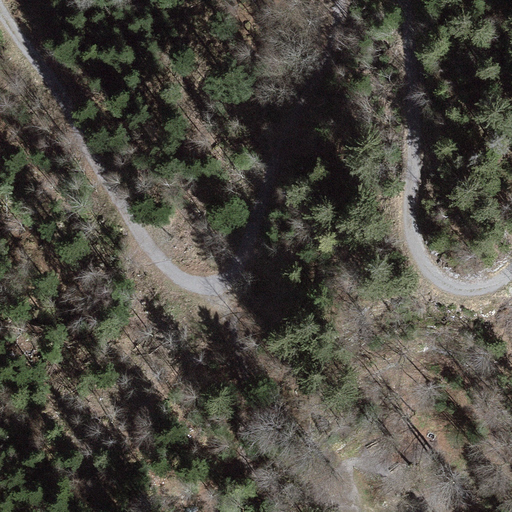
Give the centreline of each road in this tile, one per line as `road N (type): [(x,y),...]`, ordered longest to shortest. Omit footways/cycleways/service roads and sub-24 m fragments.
road 1 (track): [(0,7),(47,70),(136,232),(172,276),(200,285),(229,274),(251,236),(277,154),(324,57),(335,0)]
road 2 (track): [(403,0),(414,243),(424,265),(454,290),(491,286),(511,272)]
